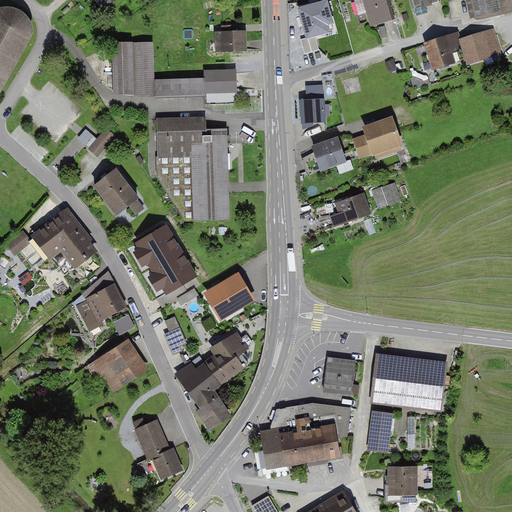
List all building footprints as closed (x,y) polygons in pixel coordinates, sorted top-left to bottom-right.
[(88,0),(96,12),(114,0),(88,0)] [(389,0),(354,0),(357,7),(363,5),(371,30),(397,22),(389,0)] [(437,0),(411,0),(415,10),(439,3),(437,0)] [(511,0),(465,0),(471,23),(511,13),(511,0)] [(333,23),(327,2),(300,9),(308,38),(315,36),(322,34),(320,26),(333,23)] [(0,6),(0,92),(34,31),(33,25),(29,14),(21,9),(11,6),(2,6),(0,6)] [(494,30),(461,41),(463,47),(460,48),(467,68),(503,56),(494,30)] [(245,32),(214,33),(215,54),(246,52),(245,32)] [(458,34),(422,46),(431,73),(455,65),(450,51),(460,48),(463,47),(461,41),(458,34)] [(320,50),(315,36),(308,38),(301,40),(306,54),(320,50)] [(153,42),(113,43),(114,94),(135,94),(140,96),(205,95),(204,79),(154,80),(153,42)] [(204,72),(204,79),(205,95),(236,93),(235,70),(204,72)] [(324,85),(306,87),(307,101),(299,101),(301,125),(327,123),(324,85)] [(206,117),(154,119),(156,175),(190,227),(234,225),(230,128),(207,129),(206,117)] [(369,138),(355,143),(360,157),(400,143),(392,120),(366,129),(369,138)] [(107,129),(89,150),(98,158),(116,137),(107,129)] [(86,130),(79,139),(90,148),(97,139),(86,130)] [(338,139),(314,147),(317,156),(303,161),(308,174),(346,161),(338,139)] [(114,170),(90,188),(113,217),(137,199),(114,170)] [(394,184),(377,190),(382,206),(399,201),(394,184)] [(362,195),(337,203),(340,212),(332,215),(335,226),(369,214),(362,195)] [(132,204),(137,213),(147,207),(141,198),(132,204)] [(67,209),(31,237),(49,261),(60,252),(72,270),(99,249),(67,209)] [(168,224),(135,244),(139,251),(133,254),(143,269),(148,266),(154,276),(149,279),(157,294),(164,290),(167,296),(199,277),(168,224)] [(22,232),(4,245),(14,258),(32,245),(22,232)] [(252,299),(238,275),(208,294),(222,317),(252,299)] [(113,285),(86,300),(99,323),(126,308),(113,285)] [(198,294),(195,289),(179,298),(182,304),(198,294)] [(130,313),(115,320),(122,334),(137,326),(130,313)] [(175,317),(166,321),(171,332),(166,335),(174,354),(182,350),(180,346),(187,343),(175,317)] [(249,354),(234,335),(214,347),(220,355),(197,371),(192,363),(177,373),(199,399),(215,425),(230,415),(222,404),(220,406),(211,391),(249,363),(244,357),(249,354)] [(127,343),(86,369),(95,383),(102,379),(112,395),(147,373),(127,343)] [(446,362),(375,355),(370,405),(441,412),(446,362)] [(355,363),(327,359),(322,394),(351,397),(355,363)] [(277,410),(269,432),(294,427),(293,419),(308,416),(310,428),(331,424),(334,439),(350,437),(352,409),(312,405),(277,410)] [(393,415),(372,412),(368,451),(388,453),(393,415)] [(259,434),(266,469),(337,456),(334,439),(331,424),(310,428),(308,416),(293,419),(294,427),(269,432),(259,434)] [(160,479),(183,469),(173,445),(169,447),(158,419),(135,429),(149,462),(153,460),(160,479)] [(418,467),(384,468),(385,495),(419,494),(418,467)] [(355,511),(343,490),(306,511),(355,511)] [(277,511),(268,496),(252,505),(256,511),(277,511)]
